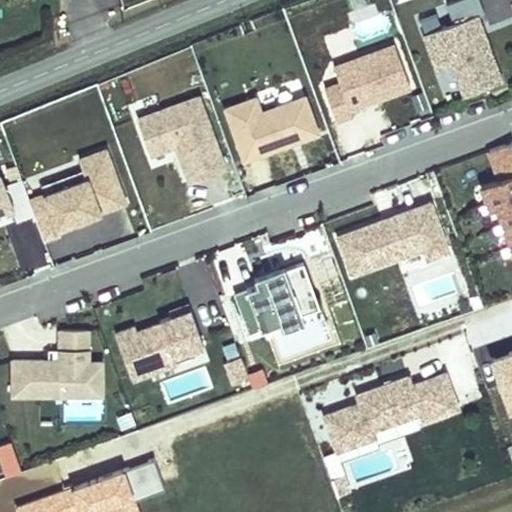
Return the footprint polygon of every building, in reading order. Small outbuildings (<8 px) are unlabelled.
[(451,24),(424,33),(436,67),(453,61),(464,92),(500,79),(476,13),(484,10),(480,0),(447,0),(443,1),(451,24)] [(392,43),(332,66),(339,83),(322,90),(336,123),(352,117),(349,108),(408,85),(392,43)] [(274,86),(279,101),(303,93),(298,78),(274,86)] [(256,106),(226,117),(244,164),(317,137),(305,103),(261,119),(256,106)] [(199,107),(138,129),(151,163),(177,153),(190,187),(226,173),(199,107)] [(87,166),(33,186),(47,224),(62,219),(59,211),(124,187),(106,138),(80,147),(87,166)] [(511,142),(486,152),(494,175),(474,182),(485,212),(491,210),(507,255),(511,253),(511,142)] [(0,161),(0,196),(11,191),(15,204),(34,197),(22,162),(4,169),(0,161)] [(436,183),(344,217),(358,254),(430,227),(433,237),(453,229),(436,183)] [(285,304),(288,312),(311,303),(306,290),(324,284),(308,243),(290,251),(289,248),(259,259),(261,264),(237,273),(253,316),(285,304)] [(138,308),(118,315),(135,363),(180,347),(177,340),(208,329),(195,292),(162,304),(163,307),(140,315),(138,308)] [(51,346),(14,346),(14,380),(105,381),(105,345),(91,345),(91,314),(62,314),(62,335),(51,335),(51,346)] [(245,339),(230,345),(239,367),(253,362),(245,339)] [(357,406),(324,418),(335,450),(373,437),(371,430),(418,413),(422,423),(461,410),(444,364),(423,371),(425,377),(413,381),(411,374),(352,394),(357,406)] [(251,387),(267,382),(261,366),(246,372),(251,387)] [(102,402),(62,402),(62,422),(102,422),(102,402)] [(154,458),(16,508),(16,511),(138,511),(135,501),(166,490),(154,458)]
